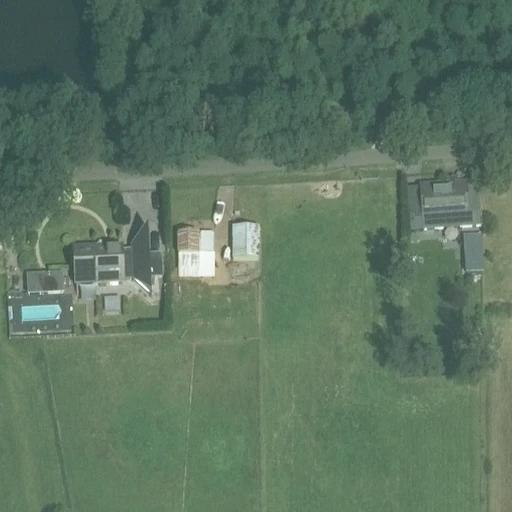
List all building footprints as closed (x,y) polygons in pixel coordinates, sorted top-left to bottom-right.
[(423,218),(435,217),(467,215),(465,184),(455,184),(454,179),(447,180),(447,185),(421,186),(423,218)] [(150,279),(163,279),(162,262),(150,263),(148,228),(131,247),(131,256),(121,257),(121,247),(106,248),(100,243),(95,249),(75,250),(76,282),(96,281),(96,284),(123,282),(123,277),(132,276),(133,282),(151,299),(150,279)] [(233,261),(258,261),(259,228),(234,228),(233,261)] [(179,234),(179,270),(203,270),(203,256),(197,256),(197,234),(179,234)] [(462,238),(463,258),(481,257),(479,237),(463,238),(462,238)] [(45,276),(27,277),(28,296),(46,295),(45,276)]
